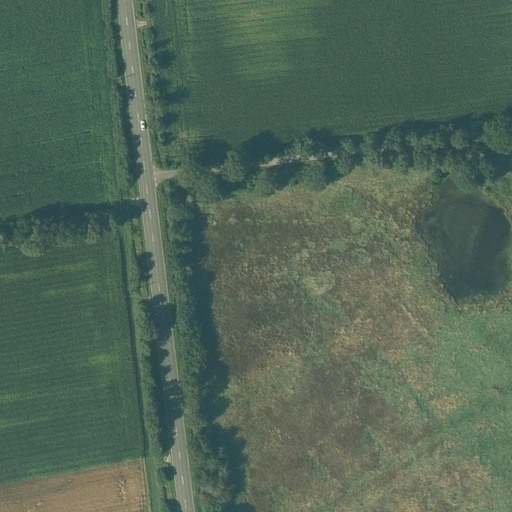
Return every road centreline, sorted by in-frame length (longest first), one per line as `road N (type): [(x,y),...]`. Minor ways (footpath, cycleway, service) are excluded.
road 1 (unclassified): [(144,176),(511,132)]
road 2 (secondary): [(185,511),(144,176)]
road 3 (secondary): [(144,176),(123,0)]
